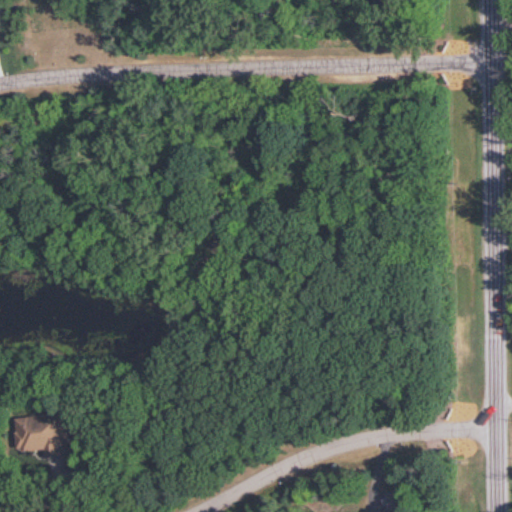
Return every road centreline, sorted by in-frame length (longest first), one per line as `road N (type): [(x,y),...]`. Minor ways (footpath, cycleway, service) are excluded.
road 1 (tertiary): [(493,511),(480,0)]
road 2 (residential): [(480,51),(0,82)]
road 3 (residential): [(492,423),(340,435),(180,511)]
